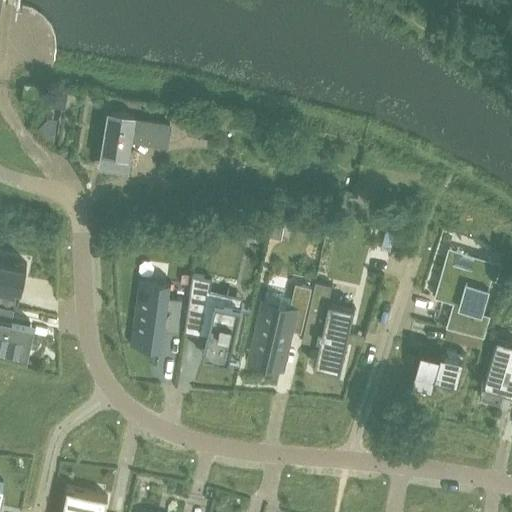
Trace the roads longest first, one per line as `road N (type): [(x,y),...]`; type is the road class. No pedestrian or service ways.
road 1 (residential): [(511,486),(204,443),(146,420),(113,392)]
road 2 (residential): [(113,392),(93,358),(75,212),(65,194)]
road 3 (residential): [(40,511),(62,429),(113,392)]
